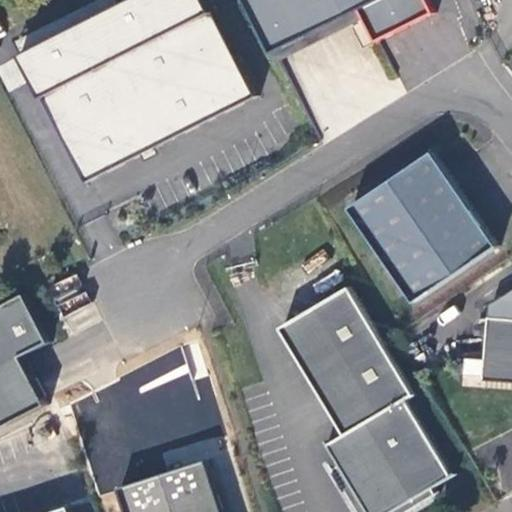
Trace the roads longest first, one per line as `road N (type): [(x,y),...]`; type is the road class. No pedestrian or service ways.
road 1 (unclassified): [(137,305),(160,260),(475,84),(511,125)]
road 2 (unknown): [(137,305),(0,69)]
